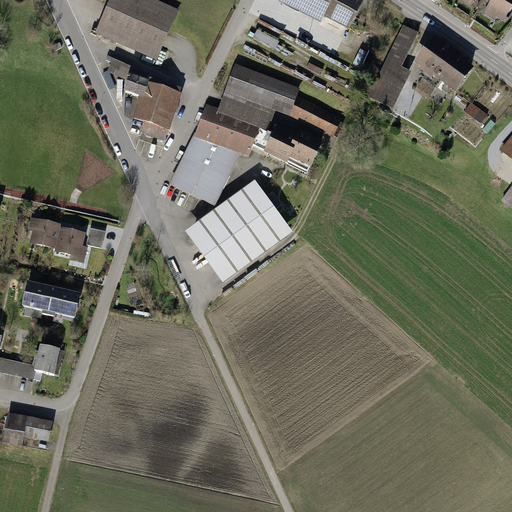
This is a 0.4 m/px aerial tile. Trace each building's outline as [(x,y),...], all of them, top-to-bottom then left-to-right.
[(186,10),(159,0),(116,0),(102,39),(166,63),(186,10)] [(356,2),(351,0),(272,0),(270,3),(312,25),(315,20),(341,33),(356,2)] [(511,0),(470,0),(474,2),(475,0),(482,0),(491,5),(487,12),(504,21),(511,7),(511,0)] [(413,74),(405,70),(420,33),(404,26),(371,103),(396,114),(413,74)] [(460,56),(435,38),(417,64),(456,92),(472,70),(457,60),(460,56)] [(131,65),(117,59),(111,72),(126,78),(131,65)] [(212,109),(204,106),(166,186),(207,206),(233,156),(246,160),(247,153),(276,166),(277,159),(304,170),(314,144),(290,132),(284,138),(268,130),(262,138),(260,136),(273,114),(284,118),(285,116),(327,138),(339,117),(295,97),(298,90),(228,67),(218,94),(212,109)] [(172,145),(191,94),(142,75),(135,94),(147,99),(139,119),(152,124),(147,135),(172,145)] [(487,116),(472,105),(465,113),(481,125),(487,116)] [(511,140),(502,152),(511,160),(511,140)] [(249,183),(176,233),(212,288),(283,235),(249,183)] [(511,190),(503,203),(511,209),(511,190)] [(67,226),(34,219),(31,234),(39,235),(36,246),(63,252),(62,255),(77,258),(76,262),(90,265),(93,250),(90,250),(94,235),(67,230),(67,226)] [(111,233),(97,230),(93,247),(107,250),(111,233)] [(79,297),(29,286),(25,307),(74,318),(79,297)] [(10,338),(0,335),(0,362),(6,363),(7,361),(10,338)] [(69,352),(49,347),(44,372),(64,377),(69,352)] [(6,365),(0,363),(0,374),(40,382),(43,368),(7,361),(6,365)] [(62,424),(13,413),(6,442),(28,448),(31,439),(57,445),(62,424)]
